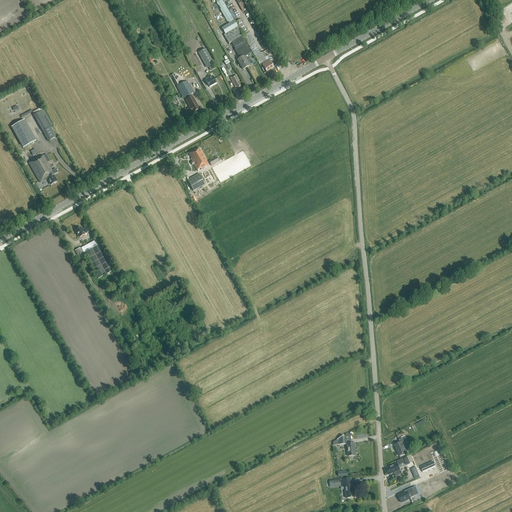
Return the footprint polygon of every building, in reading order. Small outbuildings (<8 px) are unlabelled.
[(246,42),(238,27),(222,0),(221,0),(216,0),(216,1),(217,3),(228,24),(222,28),(225,34),(224,35),(229,44),(232,43),(235,49),(240,58),(237,60),(243,69),(249,66),(244,56),(251,52),(246,43),(246,42)] [(240,0),(237,0),(242,11),(245,9),(240,0)] [(249,32),(241,19),(236,22),(243,36),(249,32)] [(262,61),(264,63),(262,64),(267,72),(274,67),(269,60),(263,52),(261,53),(249,33),(244,36),(258,62),(260,60),(261,62),(262,61)] [(214,64),(205,48),(198,52),(207,68),(214,64)] [(152,61),(160,57),(159,55),(158,55),(156,52),(147,57),(152,66),(154,65),(152,61)] [(182,81),(181,82),(177,76),(176,76),(175,74),(171,76),(183,99),(185,98),(186,100),(185,100),(190,108),(187,110),(189,113),(192,112),(193,113),(199,109),(192,96),(192,97),(191,94),(194,93),(187,81),(183,83),(182,81)] [(237,88),(241,86),(238,81),(239,81),(236,75),(230,78),(235,88),(236,87),(237,88)] [(205,80),(209,87),(216,83),(212,76),(205,80)] [(42,107),(33,112),(34,115),(43,131),(46,137),(48,141),(50,140),(47,135),(51,133),(48,128),(53,126),(44,110),(42,107)] [(36,141),(24,120),(11,127),(23,148),(36,141)] [(209,165),(201,152),(198,148),(189,154),(192,159),(191,159),(192,161),(189,162),(190,165),(193,163),(197,170),(200,168),(201,169),(209,165)] [(53,175),(58,172),(56,169),(52,171),(47,162),(49,161),(46,154),(40,158),(39,157),(29,163),(40,183),(47,179),(48,181),(49,181),(51,185),(57,182),(55,178),(53,175)] [(219,162),(216,157),(209,161),(211,166),(219,162)] [(205,185),(199,174),(187,180),(193,191),(205,185)] [(211,175),(205,178),(209,185),(210,184),(215,182),(211,175)] [(84,234),(90,231),(88,227),(82,230),(81,228),(75,231),(79,238),(85,235),(84,234)] [(114,270),(100,244),(83,253),(98,279),(114,270)] [(87,261),(83,253),(80,248),(75,251),(82,264),(87,261)] [(343,436),(337,440),(333,442),(334,445),(345,445),(344,436),(343,436)] [(402,443),(407,441),(405,437),(398,440),(400,443),(394,446),(399,456),(406,453),(402,443)] [(348,456),(356,456),(355,444),(347,444),(348,456)] [(397,464),(386,469),(389,474),(394,472),(394,474),(400,471),(399,468),(407,464),(409,463),(408,460),(406,457),(397,461),(397,462),(398,464),(397,464)] [(341,487),(341,479),(329,481),(330,488),(341,487)] [(346,498),(354,498),(353,485),(351,485),(351,479),(342,479),(343,486),(345,486),(346,498)] [(441,489),(445,486),(439,479),(435,482),(441,489)] [(405,493),(398,496),(401,503),(410,499),(410,498),(415,496),(412,488),(404,491),(405,493)]
